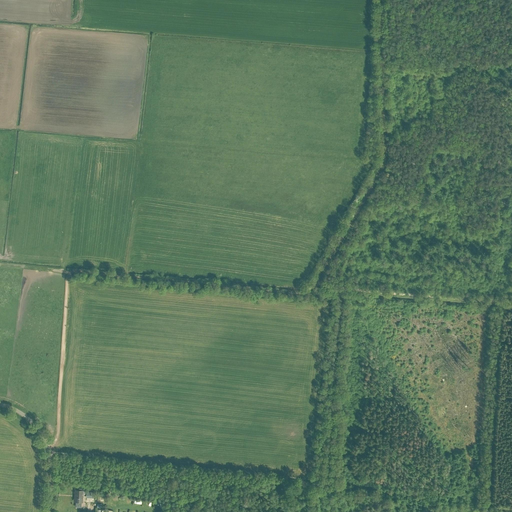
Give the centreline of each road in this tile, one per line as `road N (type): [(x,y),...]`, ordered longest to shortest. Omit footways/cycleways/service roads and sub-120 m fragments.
road 1 (track): [(316,282),(294,293),(70,272),(57,437),(47,447)]
road 2 (track): [(324,266),(382,160),(382,0)]
road 3 (track): [(511,303),(316,282)]
road 4 (unclassified): [(48,511),(46,444),(28,418),(0,404)]
